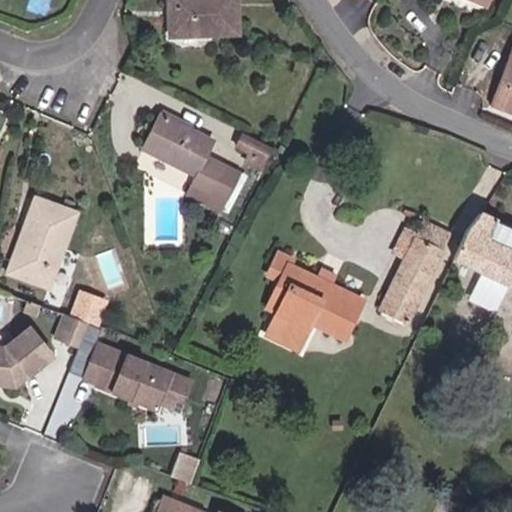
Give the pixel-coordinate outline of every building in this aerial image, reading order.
[(168,0),(170,37),(245,33),(242,0),(168,0)] [(511,115),(511,52),(492,108),(511,115)] [(160,122),(144,159),(196,181),(187,202),(221,216),(239,175),(206,161),(213,145),(160,122)] [(267,153),(238,139),(231,152),(261,166),(267,153)] [(408,139),(382,197),(423,215),(449,157),(408,139)] [(75,217),(35,200),(7,273),(49,289),(75,217)] [(511,227),(480,213),(466,229),(453,259),(511,286),(511,227)] [(407,254),(380,310),(408,323),(450,234),(424,220),(421,226),(418,233),(407,254)] [(407,254),(418,233),(405,226),(395,248),(407,254)] [(344,339),(362,300),(330,286),(335,275),(321,269),(316,280),(288,268),(291,261),(276,255),(266,276),(281,283),(278,289),(288,294),(269,336),(300,351),(311,325),(344,339)] [(109,299),(79,288),(69,313),(100,325),(109,299)] [(60,313),(53,339),(77,346),(84,320),(60,313)] [(3,350),(0,350),(0,383),(6,384),(6,388),(15,388),(52,358),(29,329),(3,350)] [(154,418),(168,380),(92,349),(78,384),(92,390),(91,392),(154,418)] [(189,482),(197,458),(180,452),(172,476),(189,482)] [(219,511),(216,511),(215,511),(198,511),(161,498),(155,511),(219,511)]
